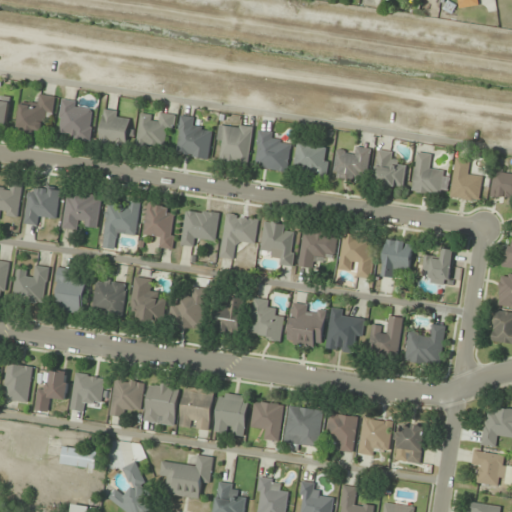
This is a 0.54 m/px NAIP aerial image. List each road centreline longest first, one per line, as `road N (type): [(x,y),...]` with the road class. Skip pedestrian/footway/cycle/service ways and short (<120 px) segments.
road 1 (tertiary): [(0,327),(435,395),(511,371)]
road 2 (residential): [(0,155),(483,229)]
road 3 (residential): [(483,229),(438,511)]
